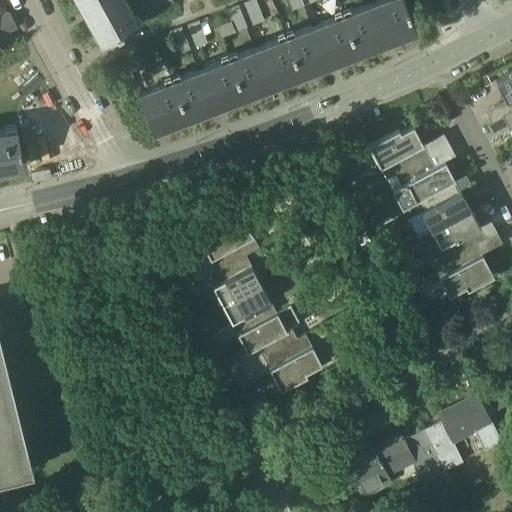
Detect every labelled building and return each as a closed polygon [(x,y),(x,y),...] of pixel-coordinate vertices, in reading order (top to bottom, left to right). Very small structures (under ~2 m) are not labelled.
[(138,23),(125,0),(77,0),(101,43),(138,23)] [(255,0),(248,0),(243,2),(246,10),(258,5),(255,0)] [(301,0),(292,0),(289,2),(292,9),(303,5),(301,0)] [(375,0),(342,13),(357,52),(416,30),(404,0),(375,0)] [(241,12),(238,4),(226,9),(229,16),(241,12)] [(261,13),(258,5),(246,10),(249,17),(261,13)] [(0,26),(14,19),(10,11),(9,12),(0,16),(0,26)] [(241,12),(229,16),(232,23),(244,19),(241,12)] [(264,20),(261,13),(249,17),(252,25),(264,20)] [(299,74),(357,52),(342,13),(284,35),(299,74)] [(14,19),(0,26),(0,28),(3,34),(18,26),(14,19)] [(198,19),(187,24),(190,31),(201,27),(198,19)] [(244,19),(232,23),(235,31),(246,27),(244,19)] [(184,33),(181,26),(169,30),(172,38),(184,33)] [(204,34),(201,27),(190,31),(193,39),(204,34)] [(184,33),(172,38),(175,46),(187,41),(184,33)] [(204,34),(193,39),(195,46),(207,42),(204,34)] [(225,58),(240,97),(299,74),(284,35),(225,58)] [(187,41),(175,46),(178,53),(190,49),(187,41)] [(133,44),(122,49),(125,56),(136,52),(133,44)] [(139,60),(136,52),(125,56),(127,64),(139,60)] [(182,119),(240,97),(225,58),(167,80),(182,119)] [(142,67),(139,60),(127,64),(130,72),(142,67)] [(506,98),(511,109),(511,66),(507,69),(509,73),(496,80),(506,98)] [(182,119),(167,80),(138,91),(153,131),(182,119)] [(511,109),(502,114),(508,126),(511,133),(511,109)] [(386,177),(395,173),(429,155),(422,143),(423,143),(413,124),(400,131),(398,128),(349,154),(357,169),(370,162),(371,165),(377,162),(380,166),(386,177)] [(0,129),(0,168),(23,165),(17,127),(0,129)] [(434,165),(429,155),(395,173),(400,183),(391,188),(401,206),(403,205),(454,178),(444,159),(434,165)] [(417,236),(431,228),(430,228),(470,207),(460,189),(454,178),(403,205),(409,216),(407,217),(417,236)] [(428,254),(433,264),(475,241),(476,241),(486,236),(470,207),(430,228),(431,228),(439,245),(429,250),(428,254)] [(210,257),(216,267),(216,268),(245,253),(259,246),(252,234),(253,234),(241,212),(211,229),(213,232),(200,239),(210,257)] [(359,241),(354,233),(343,239),(347,248),(359,241)] [(433,264),(449,293),(465,285),(467,288),(493,274),(476,241),(475,241),(433,264)] [(322,249),(332,267),(343,261),(333,243),(322,249)] [(216,268),(216,267),(206,273),(212,284),(212,285),(221,302),(261,281),(251,263),(245,253),(216,268)] [(261,281),(221,302),(231,320),(237,331),(236,331),(237,332),(276,311),(276,310),(270,299),(271,299),(261,281)] [(290,303),(276,310),(276,311),(237,332),(246,350),(257,344),(263,355),(297,337),(297,336),(291,326),(300,321),(290,303)] [(297,337),(263,355),(269,366),(268,366),(280,388),(306,374),(305,371),(321,362),(311,343),(305,332),(297,336),(297,337)] [(22,459),(30,457),(22,425),(14,427),(8,403),(16,401),(8,369),(0,371),(0,346),(2,346),(0,338),(0,478),(25,472),(22,459)] [(496,383),(483,389),(494,410),(506,404),(496,383)] [(440,419),(422,428),(442,468),(462,459),(453,440),(474,429),(484,449),(502,440),(475,387),(463,393),(465,398),(437,412),(440,419)] [(442,468),(422,428),(404,437),(401,430),(373,444),(371,440),(345,452),(364,490),(390,477),(387,472),(414,459),(423,478),(442,468)]
